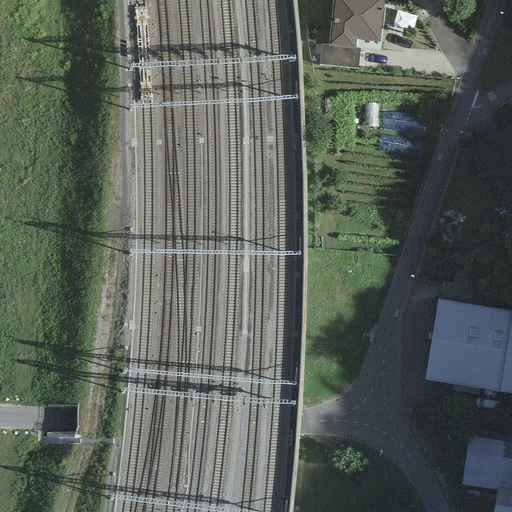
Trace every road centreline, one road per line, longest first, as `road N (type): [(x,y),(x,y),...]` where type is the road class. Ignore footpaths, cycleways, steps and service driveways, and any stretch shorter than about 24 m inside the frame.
road 1 (residential): [(461,105),(402,278),(374,409),(299,422)]
road 2 (unclassified): [(0,418),(299,422)]
